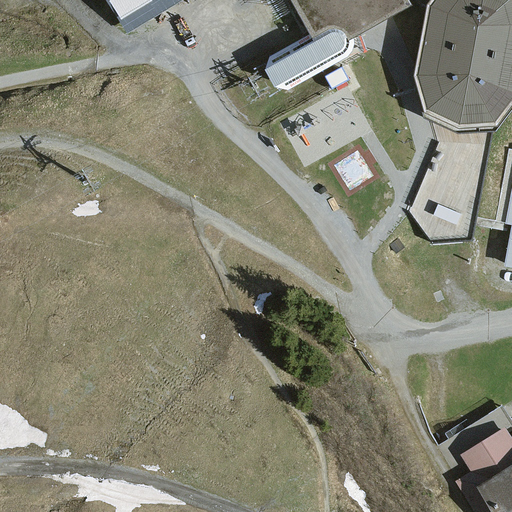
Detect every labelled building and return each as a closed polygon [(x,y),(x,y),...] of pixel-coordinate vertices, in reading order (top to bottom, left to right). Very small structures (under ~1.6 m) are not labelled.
[(119,0),(134,26),(178,0),(119,0)] [(409,0),(297,0),(327,52),(341,46),(353,47),(363,54),(424,26),(409,0)] [(511,0),(434,0),(429,7),(413,80),(422,116),(456,134),(494,132),(511,108),(511,0)] [(327,52),(274,74),(288,104),(354,71),(362,64),(363,54),(353,47),(341,46),(327,52)] [(473,475),(460,482),(477,511),(511,511),(511,434),(509,428),(462,456),(473,475)]
